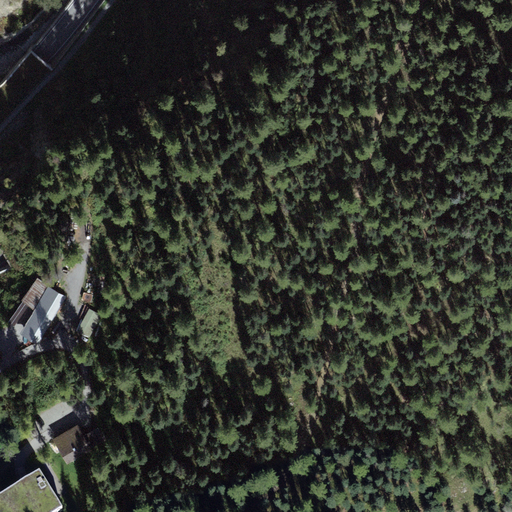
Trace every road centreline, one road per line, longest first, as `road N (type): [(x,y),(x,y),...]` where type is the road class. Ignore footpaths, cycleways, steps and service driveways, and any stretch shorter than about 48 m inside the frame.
road 1 (track): [(249,511),(307,442),(356,243),(360,184),(423,0)]
road 2 (track): [(0,130),(113,0)]
road 3 (primary): [(88,0),(0,104)]
